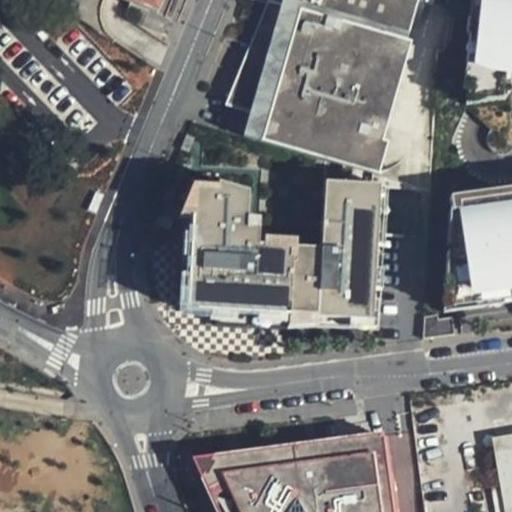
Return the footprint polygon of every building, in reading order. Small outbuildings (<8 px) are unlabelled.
[(169,0),(115,0),(161,21),(169,0)] [(413,17),(418,0),(269,0),(258,31),(270,34),(248,115),(242,137),(371,172),(384,125),(363,119),(392,11),(413,17)] [(511,0),(484,0),(475,87),(511,84),(511,0)] [(363,119),(384,125),(413,17),(392,11),(363,119)] [(270,34),(258,31),(227,109),(248,115),(270,34)] [(192,193),(185,321),(288,330),(289,324),(318,325),(318,332),(377,336),(386,193),(325,190),(321,258),(261,254),(259,222),(248,222),(247,200),(220,191),(192,193)] [(511,191),(443,200),(440,317),(511,304),(511,191)] [(394,511),(382,415),(188,440),(220,511),(394,511)] [(511,511),(511,433),(499,436),(511,511)]
